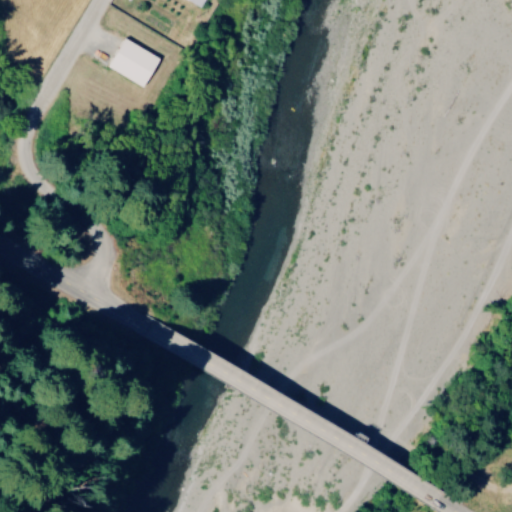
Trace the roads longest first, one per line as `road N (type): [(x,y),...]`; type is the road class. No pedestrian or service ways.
road 1 (residential): [(0,236),(450,511)]
road 2 (residential): [(109,304),(89,218),(34,174),(29,149),(34,107),(98,0)]
